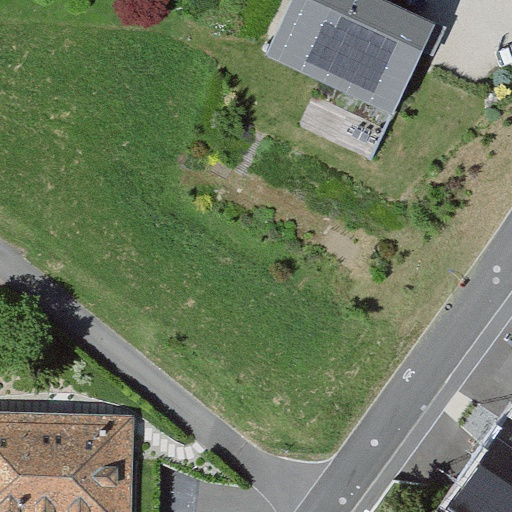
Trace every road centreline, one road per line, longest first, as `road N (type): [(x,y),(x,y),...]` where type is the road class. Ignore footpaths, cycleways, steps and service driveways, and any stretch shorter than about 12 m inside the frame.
road 1 (residential): [(315,511),(0,259)]
road 2 (unclassified): [(337,511),(511,248)]
